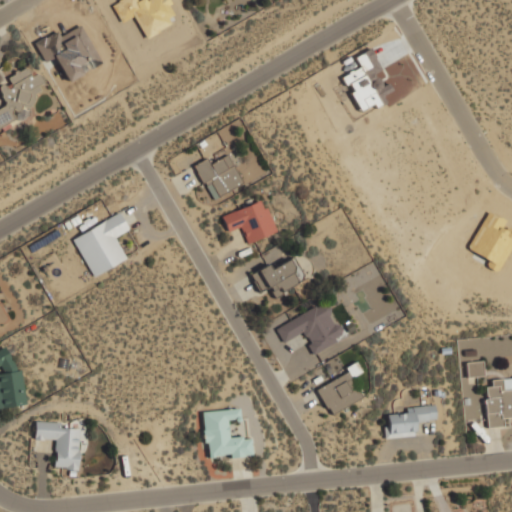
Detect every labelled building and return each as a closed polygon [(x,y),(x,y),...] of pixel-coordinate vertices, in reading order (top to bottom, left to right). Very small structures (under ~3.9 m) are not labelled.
[(0,125),(23,112),(21,109),(36,100),(32,92),(45,84),(36,70),(30,73),(25,65),(7,76),(9,79),(0,84),(0,93),(6,103),(0,106),(0,125)] [(242,181),(227,154),(211,163),(207,156),(192,164),(211,198),(242,181)] [(226,230),(239,226),(244,241),(275,231),(264,198),(220,212),(226,230)] [(92,275),(126,257),(114,236),(128,228),(118,210),(70,235),(92,275)] [(304,284),(295,255),(249,270),(256,292),(269,288),(271,294),(304,284)] [(344,337),(326,300),(274,325),(282,342),(303,332),(312,352),(344,337)] [(0,406),(23,403),(13,346),(0,347),(0,406)] [(466,376),(483,375),(482,359),(465,360),(466,376)] [(364,396),(353,376),(362,371),(357,363),(314,386),(328,414),(364,396)] [(511,376),(490,377),(491,385),(484,386),(486,426),(504,425),(503,416),(511,415),(511,376)] [(384,436),(415,434),(414,420),(434,419),(433,404),(405,405),(405,412),(383,413),(384,436)] [(252,453),(250,434),(229,436),(227,419),(239,417),(238,406),(200,410),(205,458),(252,453)] [(53,438),(52,468),(78,468),(78,428),(59,427),(59,420),(33,419),(33,438),(53,438)]
